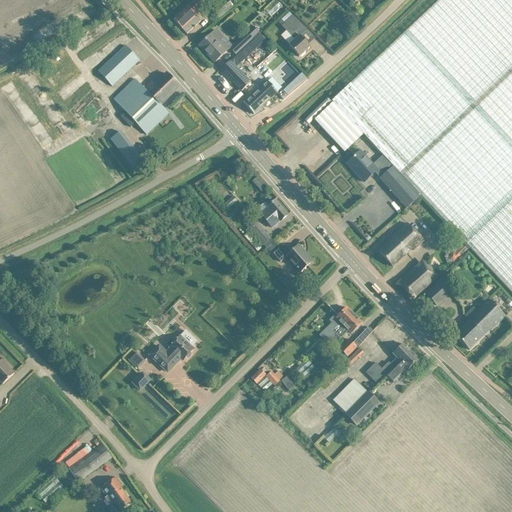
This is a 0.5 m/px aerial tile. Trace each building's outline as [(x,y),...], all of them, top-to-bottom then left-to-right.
[(200,21),(193,14),(207,2),(205,0),(195,0),(173,20),(186,34),(193,28),(194,28),(195,27),(194,27),(200,21)] [(225,0),(213,10),(220,18),(232,7),(226,0),(225,0)] [(511,0),(440,0),(314,121),(339,147),(344,153),(363,135),(383,156),(373,165),(361,152),(349,162),(358,173),(357,174),(364,182),(377,171),(382,177),(380,179),(406,209),(420,196),(463,241),(466,244),(469,248),(511,293),(511,0)] [(293,16),(286,23),(282,27),(294,41),(289,46),(299,57),(310,47),(300,36),(307,30),(293,16)] [(214,63),(230,49),(229,49),(231,47),(216,31),(212,35),(211,35),(198,46),(214,63)] [(247,32),(231,47),(229,49),(230,49),(235,55),(253,39),(247,32)] [(98,72),(112,87),(139,61),(125,46),(98,72)] [(221,70),(241,91),(250,83),(230,61),(221,70)] [(282,91),(278,95),(283,100),(287,96),(308,79),(302,73),(282,91)] [(113,99),(126,113),(121,117),(131,128),(136,123),(146,134),(168,114),(160,105),(179,87),(167,74),(155,85),(152,81),(144,89),(135,79),(113,99)] [(277,92),(266,81),(257,90),(258,91),(244,104),(254,114),(277,92)] [(111,139),(137,173),(147,166),(120,132),(111,139)] [(228,205),(233,211),(242,205),(238,199),(228,205)] [(275,201),(268,207),(265,203),(258,209),(258,211),(261,214),(260,214),(272,228),(287,215),(275,201)] [(263,245),(266,249),(274,243),(254,220),(246,227),(262,245),(263,245)] [(423,241),(407,224),(393,237),(394,239),(379,252),(392,267),(412,248),(413,250),(423,241)] [(467,251),(469,248),(466,244),(463,241),(454,250),(453,249),(447,252),(444,257),(447,263),(451,265),(467,251)] [(280,262),(286,257),(299,272),(299,273),(313,261),(312,261),(299,246),(291,253),(283,245),(273,254),(280,262)] [(400,290),(411,301),(418,294),(438,275),(428,264),(422,269),(417,264),(403,278),(395,285),(400,290)] [(441,282),(426,295),(436,306),(444,299),(443,297),(449,291),(441,282)] [(488,300),(468,320),(469,320),(454,335),(469,350),(490,329),(491,330),(505,317),(488,300)] [(308,322),(314,328),(330,312),(324,306),(308,322)] [(321,334),(327,341),(354,316),(346,308),(335,318),(339,322),(335,327),(331,324),(321,334)] [(362,324),(354,316),(327,341),(326,342),(333,348),(341,340),(340,338),(347,331),(351,334),(362,324)] [(369,329),(372,332),(378,326),(374,323),(369,329)] [(356,348),(357,349),(366,340),(361,335),(353,343),(349,340),(335,355),(342,362),(356,348)] [(183,361),(193,350),(180,337),(175,342),(172,339),(171,339),(166,344),(166,345),(170,348),(169,348),(171,350),(167,354),(159,346),(150,355),(167,372),(176,363),(176,362),(180,358),(183,361)] [(386,376),(411,352),(403,344),(393,354),(397,358),(390,364),(389,363),(382,369),(376,363),(366,373),(377,385),(386,376)] [(354,372),(369,356),(363,350),(348,366),(354,372)] [(418,360),(411,352),(386,376),(393,383),(407,369),(408,370),(418,360)] [(144,361),(136,353),(129,360),(137,369),(144,361)] [(14,374),(1,360),(0,361),(0,382),(2,385),(14,374)] [(251,378),(257,384),(265,375),(260,370),(251,378)] [(284,380),(278,373),(275,376),(272,372),(265,378),(275,387),(281,381),(282,382),(284,380)] [(150,380),(142,373),(133,383),(140,390),(150,380)] [(294,387),(286,378),(284,380),(282,382),(289,391),(294,387)] [(368,393),(355,380),(334,402),(346,415),(368,393)] [(368,393),(346,415),(358,426),(375,409),(367,402),(372,397),(368,393)] [(334,445),(342,434),(336,430),(328,441),(334,445)] [(79,482),(111,458),(102,445),(70,469),(79,482)] [(101,488),(107,497),(104,498),(110,506),(114,503),(119,509),(130,502),(120,488),(122,487),(116,478),(103,487),(101,488)] [(41,495),(49,504),(66,489),(58,480),(41,495)]
